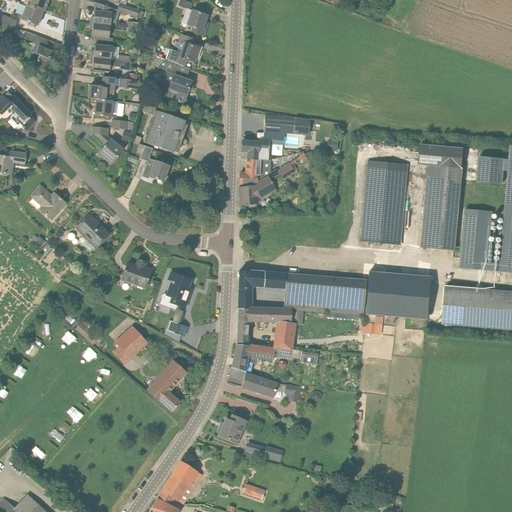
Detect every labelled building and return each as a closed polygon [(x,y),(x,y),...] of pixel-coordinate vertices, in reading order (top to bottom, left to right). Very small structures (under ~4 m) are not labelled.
[(30,0),(28,6),(42,11),(44,12),(48,0),(30,0)] [(190,10),(192,4),(181,0),(179,0),(177,6),(188,10),(185,18),(189,19),(187,25),(193,27),(191,32),(203,36),(205,29),(202,28),(206,16),(192,11),(190,10)] [(116,26),(116,20),(110,19),(111,9),(96,3),(95,11),(94,11),(92,24),(112,26),(116,26)] [(129,16),(131,9),(125,6),(119,4),(117,11),(119,12),(129,16)] [(12,12),(10,18),(17,21),(18,19),(21,20),(37,26),(42,11),(28,6),(26,5),(22,16),(12,12)] [(143,13),(131,9),(129,16),(136,18),(141,20),(143,13)] [(2,15),(0,21),(0,22),(14,28),(17,21),(10,18),(2,15)] [(112,27),(112,26),(92,24),(91,37),(108,38),(110,26),(112,27)] [(112,27),(112,30),(126,31),(126,35),(135,36),(135,30),(136,30),(137,28),(129,28),(125,27),(125,28),(116,27),(116,26),(112,26),(112,27)] [(40,38),(24,32),(22,39),(37,45),(40,38)] [(191,46),(194,39),(181,34),(178,42),(176,42),(173,50),(171,49),(166,60),(183,66),(185,59),(194,62),(199,48),(191,46)] [(19,42),(9,39),(7,46),(16,49),(19,42)] [(110,60),(111,47),(94,45),(93,58),(110,60)] [(35,54),(39,55),(34,67),(44,71),(52,52),(38,46),(35,54)] [(110,60),(93,58),(91,70),(109,72),(109,67),(119,68),(119,71),(129,72),(130,62),(118,60),(118,61),(110,60)] [(179,65),(166,60),(163,58),(156,67),(165,70),(162,79),(171,82),(168,90),(177,93),(174,100),(183,103),(191,82),(175,76),(179,65)] [(127,80),(106,77),(102,77),(101,87),(90,85),(88,99),(95,99),(112,101),(114,87),(130,89),(130,92),(132,92),(139,93),(139,81),(136,81),(127,79),(127,80)] [(7,92),(0,98),(0,115),(1,116),(9,108),(18,117),(16,120),(20,124),(21,123),(27,129),(34,122),(28,116),(30,114),(7,92)] [(110,117),(112,101),(95,99),(93,116),(110,117)] [(180,132),(184,121),(160,112),(161,109),(162,109),(143,102),(140,111),(142,112),(152,115),(143,142),(173,153),(177,142),(180,143),(181,141),(184,133),(180,132)] [(263,133),(284,134),(294,135),(295,119),(265,117),(263,133)] [(294,134),(308,135),(310,121),(295,119),(294,134)] [(132,123),(112,121),(111,129),(132,131),(132,123)] [(108,129),(102,128),(92,127),(91,134),(94,134),(106,144),(105,146),(104,145),(103,147),(104,147),(98,154),(111,164),(122,151),(107,138),(108,129)] [(123,131),(121,140),(128,142),(131,132),(123,131)] [(283,146),(284,134),(263,133),(263,139),(259,139),(258,142),(242,141),(241,152),(247,152),(246,161),(270,163),(270,160),(267,161),(267,155),(267,154),(268,145),(283,146)] [(131,142),(139,145),(141,138),(133,135),(131,142)] [(338,141),(327,140),(326,150),(337,151),(338,141)] [(464,149),(420,144),(418,164),(428,166),(421,248),(454,252),(464,149)] [(152,149),(144,146),(139,145),(136,149),(142,152),(139,159),(147,162),(141,177),(148,179),(149,177),(163,182),(168,166),(152,160),(154,153),(151,152),(152,149)] [(510,163),(500,162),(500,161),(475,159),(473,184),(498,186),(499,173),(509,174),(501,264),(491,263),(494,232),(496,213),(471,210),(465,269),(490,272),(490,271),(500,272),(500,273),(511,273),(511,147),(510,163)] [(0,155),(0,173),(11,175),(13,163),(24,165),(26,154),(4,151),(3,156),(0,155)] [(298,156),(304,166),(309,163),(313,160),(309,153),(305,155),(303,153),(298,156)] [(270,175),(270,163),(246,161),(245,174),(239,173),(239,185),(253,185),(261,181),(270,175)] [(368,161),(361,241),(400,245),(408,165),(368,161)] [(291,162),(277,171),(283,180),(295,173),(294,172),(296,170),(291,162)] [(256,200),(273,190),(274,189),(268,178),(270,177),(270,175),(261,181),(253,185),(254,185),(254,187),(239,188),(240,206),(256,205),(256,200)] [(51,220),(59,211),(65,204),(54,193),(51,196),(39,186),(29,197),(40,207),(39,209),(51,220)] [(75,228),(95,248),(108,235),(89,215),(75,228)] [(59,228),(54,235),(59,239),(64,233),(59,228)] [(43,244),(37,238),(34,242),(33,243),(40,248),(43,244)] [(133,284),(144,288),(150,271),(144,269),(146,263),(137,260),(135,266),(127,263),(121,280),(133,284)] [(190,279),(175,273),(169,271),(166,280),(172,282),(167,295),(163,294),(159,304),(175,310),(176,306),(184,308),(189,293),(186,291),(190,279)] [(238,300),(237,309),(250,309),(251,286),(285,289),(286,274),(264,272),(249,271),(239,271),(238,300)] [(368,272),(367,281),(365,314),(428,319),(431,277),(368,272)] [(363,316),(366,281),(286,274),(285,289),(283,310),(291,310),(325,313),(359,316),(363,316)] [(511,329),(511,292),(445,287),(442,324),(511,329)] [(283,310),(250,309),(237,309),(237,321),(236,333),(236,342),(247,342),(248,319),(277,322),(273,347),(290,350),(297,350),(298,340),(300,341),(302,326),(291,324),(291,310),(283,310)] [(44,330),(54,330),(53,318),(44,319),(44,330)] [(186,327),(177,323),(174,322),(171,332),(173,333),(171,338),(179,342),(181,336),(183,336),(186,327)] [(361,323),(360,333),(381,335),(382,325),(361,323)] [(125,365),(147,345),(139,336),(119,354),(117,355),(125,365)] [(257,358),(259,346),(259,347),(236,344),(233,359),(231,367),(228,377),(243,381),(245,374),(248,361),(248,356),(257,358)] [(290,350),(273,347),(273,349),(259,346),(257,358),(273,360),(273,358),(289,360),(290,358),(300,360),(299,367),(315,370),(318,354),(299,352),(299,351),(297,351),(297,350),(290,350)] [(106,360),(98,372),(105,377),(113,365),(106,360)] [(174,363),(149,392),(171,412),(179,402),(168,392),(185,373),(174,363)] [(275,391),(284,393),(285,385),(277,384),(277,383),(258,379),(258,378),(245,374),(243,381),(241,387),(273,397),(275,391)] [(290,394),(289,401),(296,402),(299,388),(291,386),(285,385),(284,393),(290,394)] [(236,443),(245,421),(232,416),(229,421),(225,419),(218,435),(236,443)] [(284,451),(248,440),(245,451),(281,462),(284,451)] [(41,449),(49,455),(55,448),(47,442),(41,449)] [(179,462),(161,491),(178,502),(183,504),(201,475),(179,462)] [(248,462),(246,469),(256,472),(257,464),(248,462)] [(261,499),(266,486),(247,479),(242,493),(261,499)] [(380,496),(378,501),(393,505),(394,500),(380,496)] [(40,511),(24,497),(14,508),(3,498),(0,501),(0,511),(40,511)] [(157,499),(148,511),(177,511),(178,511),(175,510),(170,507),(157,499)]
